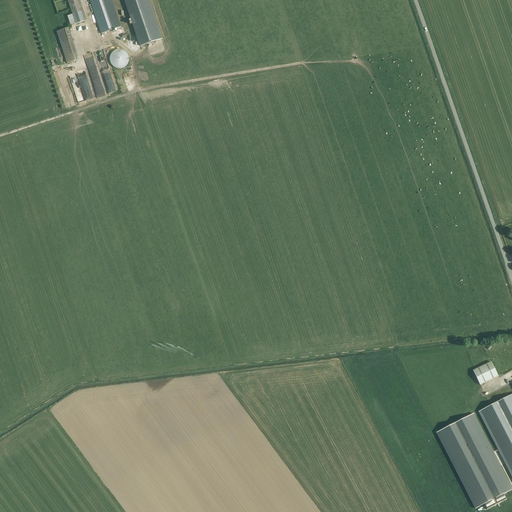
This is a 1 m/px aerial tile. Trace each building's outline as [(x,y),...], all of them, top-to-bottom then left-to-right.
[(85,22),(77,0),(67,0),(73,15),(67,17),(71,26),(85,22)] [(121,28),(111,0),(90,0),(102,34),(121,28)] [(148,0),(124,0),(140,48),(163,41),(148,0)] [(80,28),(85,42),(88,41),(82,27),(80,28)] [(79,60),(69,28),(57,32),(67,64),(79,60)] [(121,50),(119,50),(118,50),(116,50),(114,51),(113,52),(111,54),(110,55),(110,57),(110,59),(110,61),(110,63),(111,64),(112,66),(114,67),(115,68),(117,69),(119,69),(121,69),(123,68),(124,67),(126,66),(127,65),(128,63),(129,61),(129,59),(129,58),(128,56),(127,54),(126,53),(125,51),(123,50),(121,50)] [(498,377),(491,363),(473,371),(480,385),(498,377)] [(511,394),(478,412),(511,478),(511,394)] [(475,509),(484,504),(487,510),(507,500),(504,494),(511,489),(511,488),(474,415),(437,434),(475,509)]
